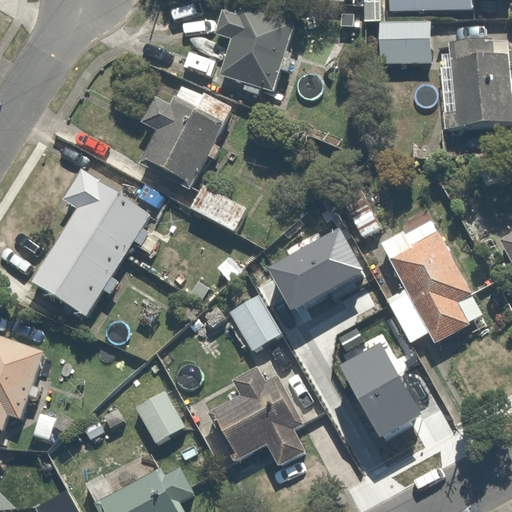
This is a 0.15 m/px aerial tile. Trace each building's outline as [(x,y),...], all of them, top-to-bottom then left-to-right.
[(511,0),(387,0),(387,10),(433,9),(511,8),(511,0)] [(226,2),(219,30),(233,33),(221,74),(277,88),(294,20),(226,2)] [(380,66),(433,65),(433,44),(442,43),(442,26),(434,26),(434,18),(380,19),(380,66)] [(511,25),(452,26),(453,49),(443,49),(446,127),(511,124),(511,25)] [(191,184),(231,105),(180,79),(176,87),(150,73),(130,114),(156,127),(140,158),(191,184)] [(149,206),(94,174),(84,168),(65,200),(75,206),(33,277),(88,310),(149,206)] [(360,178),(338,191),(365,240),(388,227),(360,178)] [(248,208),(205,185),(190,213),(234,236),(248,208)] [(434,214),(384,241),(408,285),(388,297),(411,340),(432,329),(437,338),(487,310),(434,214)] [(511,224),(498,233),(511,258),(511,224)] [(261,289),(229,306),(252,350),(283,333),(261,289)] [(349,336),(318,351),(341,400),(408,368),(378,306),(343,323),(349,336)] [(34,342),(0,329),(0,423),(5,425),(9,415),(23,420),(49,347),(34,342)] [(310,447),(300,426),(302,425),(280,378),(268,384),(259,367),(238,377),(247,394),(211,411),(233,458),(266,442),(276,463),(310,447)] [(168,387),(136,403),(156,442),(188,426),(168,387)] [(400,389),(377,399),(391,430),(414,421),(400,389)] [(63,396),(44,390),(36,415),(54,421),(63,396)] [(84,415),(91,434),(125,423),(118,403),(84,415)] [(186,511),(160,463),(98,496),(106,511),(186,511)] [(82,511),(69,487),(35,505),(38,511),(82,511)]
